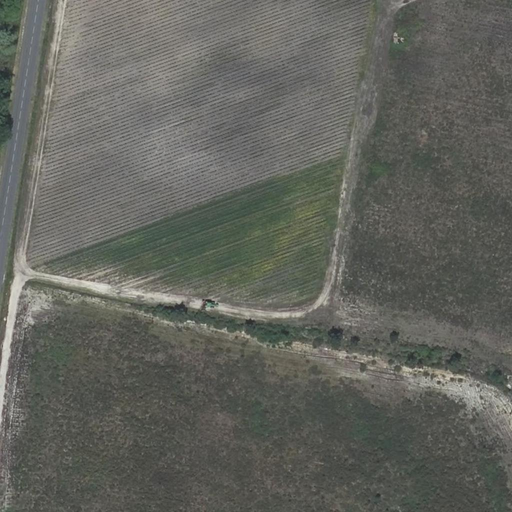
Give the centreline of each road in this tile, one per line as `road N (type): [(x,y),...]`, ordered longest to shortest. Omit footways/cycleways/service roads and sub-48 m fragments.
road 1 (track): [(0,402),(61,0)]
road 2 (tertiary): [(37,0),(0,232)]
